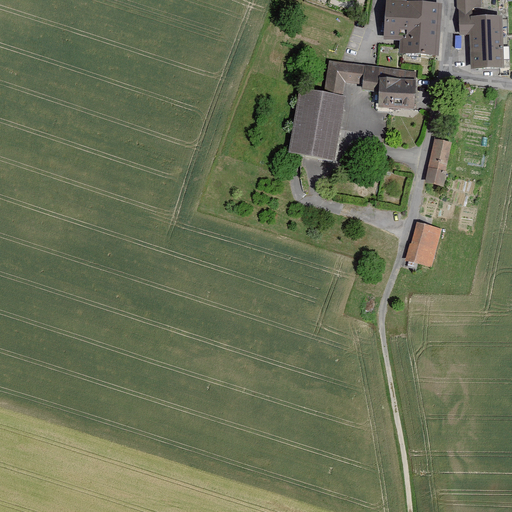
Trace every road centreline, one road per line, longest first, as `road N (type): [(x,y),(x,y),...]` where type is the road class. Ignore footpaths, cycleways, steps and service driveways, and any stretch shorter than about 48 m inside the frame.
road 1 (track): [(388,292),(381,320),(410,511)]
road 2 (unclassified): [(447,0),(454,71),(511,84)]
